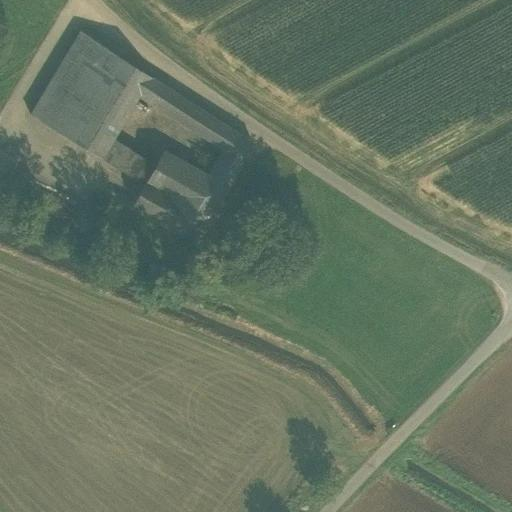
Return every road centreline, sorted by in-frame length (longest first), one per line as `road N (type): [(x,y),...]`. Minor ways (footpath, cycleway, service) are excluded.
road 1 (unclassified): [(87,0),(180,76),(436,248),(511,283)]
road 2 (unclassified): [(329,511),(511,322)]
